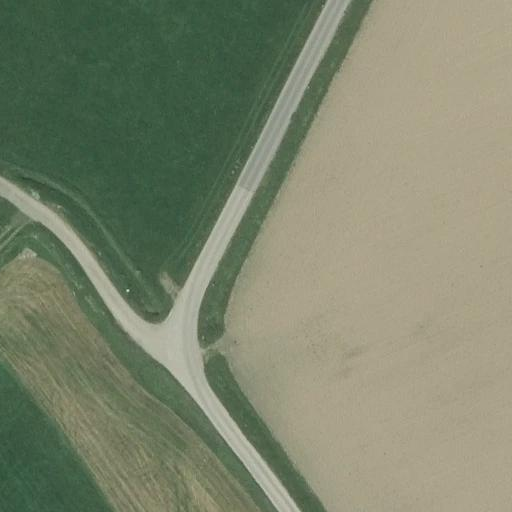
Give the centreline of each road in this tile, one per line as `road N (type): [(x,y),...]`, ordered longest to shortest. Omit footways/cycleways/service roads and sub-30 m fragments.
road 1 (unclassified): [(183,349),(197,287),(342,0)]
road 2 (unclassified): [(0,187),(64,233),(133,329),(183,349)]
road 3 (unclassified): [(287,511),(195,387),(183,349)]
